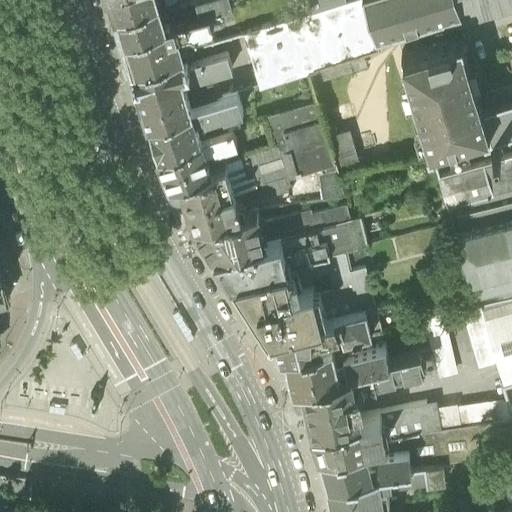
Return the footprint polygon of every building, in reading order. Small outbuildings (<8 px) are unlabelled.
[(163,0),(141,0),(116,8),(124,32),(206,6),(223,0),(176,0),(164,5),(163,0)] [(511,0),(339,0),(315,7),(246,28),(264,86),(310,72),(311,71),(363,55),(383,49),(379,34),(451,13),(454,22),(511,4),(511,0)] [(206,6),(124,32),(133,62),(179,49),(201,42),(195,26),(211,21),(206,6)] [(463,29),(397,48),(429,156),(437,154),(452,204),(511,186),(511,96),(485,105),(465,37),(463,29)] [(179,49),(133,62),(150,117),(188,105),(180,81),(204,72),(227,63),(223,52),(183,65),(179,49)] [(180,81),(188,105),(211,97),(204,72),(180,81)] [(188,105),(150,117),(158,146),(207,131),(204,113),(219,109),(236,105),(233,91),(211,97),(188,105)] [(276,141),(218,159),(234,194),(235,197),(288,187),(287,176),(334,160),(318,101),(267,115),(276,141)] [(204,113),(207,131),(224,126),(219,109),(204,113)] [(207,131),(158,146),(168,177),(218,159),(215,144),(232,139),(228,125),(224,126),(207,131)] [(360,164),(350,128),(330,134),(339,171),(360,164)] [(218,159),(168,177),(171,186),(180,187),(192,221),(235,209),(235,197),(234,194),(218,159)] [(511,186),(452,204),(477,302),(511,293),(511,186)] [(235,209),(192,221),(213,251),(350,215),(345,200),(271,214),(273,227),(261,228),(253,207),(235,209)] [(350,215),(213,251),(230,277),(338,247),(364,239),(357,213),(350,215)] [(366,304),(385,299),(362,262),(343,268),(338,247),(230,277),(273,328),(366,304)] [(0,298),(8,296),(0,268),(0,298)] [(511,293),(477,302),(502,384),(511,381),(511,293)] [(366,304),(273,328),(280,349),(286,347),(325,338),(323,329),(343,323),(346,335),(372,328),(366,304)] [(325,338),(286,347),(292,380),(304,377),(390,358),(387,340),(345,350),(347,362),(340,363),(333,336),(325,338)] [(390,358),(304,377),(313,422),(365,410),(357,374),(382,369),(385,379),(426,369),(422,352),(390,358)] [(511,416),(511,381),(502,384),(511,416)] [(365,410),(313,422),(320,447),(373,436),(450,421),(446,402),(437,403),(435,395),(365,410)] [(503,395),(462,401),(465,421),(507,416),(503,395)] [(373,436),(320,447),(328,475),(421,460),(418,445),(387,449),(387,456),(377,456),(373,436)] [(421,460),(328,475),(335,511),(388,511),(384,482),(398,479),(400,486),(429,483),(427,459),(421,460)]
